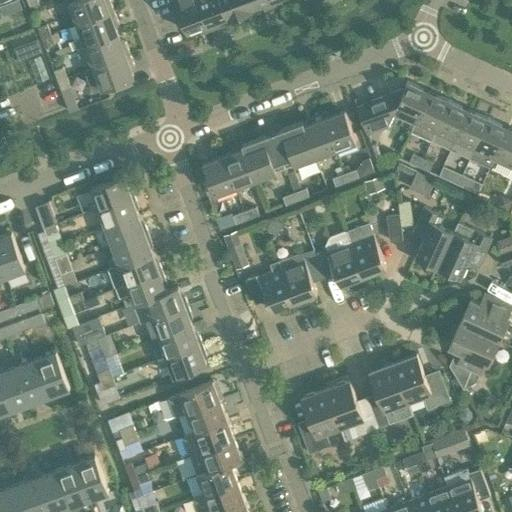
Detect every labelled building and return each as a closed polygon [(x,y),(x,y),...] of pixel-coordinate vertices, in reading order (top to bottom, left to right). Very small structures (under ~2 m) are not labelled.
[(78,23),(114,10),(110,0),(73,0),(70,1),(78,23)] [(206,30),(210,29),(199,0),(175,0),(187,31),(201,26),(206,30)] [(199,0),(210,29),(214,27),(215,20),(228,16),(222,0),(199,0)] [(222,0),(228,16),(228,18),(252,9),(251,7),(248,0),(222,0)] [(8,2),(0,4),(0,6),(3,15),(11,12),(8,2)] [(78,23),(83,36),(73,40),(77,48),(118,33),(114,23),(119,21),(114,10),(78,23)] [(41,37),(50,34),(46,23),(37,26),(41,37)] [(121,42),(118,33),(77,48),(80,57),(89,53),(94,66),(130,52),(126,41),(121,42)] [(50,34),(41,37),(45,47),(54,43),(50,34)] [(37,39),(27,43),(32,54),(41,51),(37,39)] [(135,64),(130,52),(94,66),(85,70),(93,91),(102,88),(134,76),(130,66),(135,64)] [(57,80),(66,76),(62,66),(53,70),(57,80)] [(66,76),(57,80),(61,90),(70,86),(66,76)] [(415,123),(429,92),(423,90),(410,81),(408,80),(404,88),(357,105),(367,133),(394,123),(398,115),(415,123)] [(431,140),(450,99),(435,95),(429,92),(415,123),(411,131),(431,140)] [(451,149),(468,110),(462,107),(450,99),(431,140),(451,149)] [(345,110),(327,117),(324,118),(336,149),(356,141),(345,110)] [(451,149),(470,158),(489,117),(474,113),(468,110),(451,149)] [(494,159),(508,128),(502,125),(489,117),(470,158),(490,167),(494,159)] [(336,149),(324,118),(305,125),(316,156),(336,149)] [(303,121),(272,132),(286,167),(316,156),(305,125),(303,121)] [(511,130),(508,128),(494,159),(511,167),(511,130)] [(272,132),(255,139),(242,143),(244,148),(255,179),(286,167),(272,132)] [(224,155),(236,186),(255,179),(244,148),(224,155)] [(419,166),(423,157),(413,153),(409,161),(419,166)] [(215,194),(233,187),(236,186),(224,155),(203,163),(215,194)] [(423,157),(419,166),(429,171),(433,162),(423,157)] [(356,168),(347,171),(344,172),(348,181),(359,176),(356,168)] [(414,180),(433,187),(437,176),(418,169),(414,180)] [(459,184),(463,175),(452,171),(448,179),(459,184)] [(348,181),(344,172),(333,177),(336,185),(348,181)] [(99,207),(135,193),(132,185),(127,183),(124,175),(91,187),(99,207)] [(463,175),(459,184),(469,188),(473,180),(463,175)] [(379,176),(365,181),(370,192),(383,187),(379,176)] [(295,191),(298,200),(309,195),(306,187),(295,191)] [(298,200),(295,191),(283,196),(286,204),(298,200)] [(135,193),(99,207),(106,226),(138,213),(135,206),(137,201),(135,193)] [(511,198),(511,197),(497,203),(507,208),(511,198)] [(410,199),(398,201),(400,212),(401,225),(413,223),(410,199)] [(56,222),(56,223),(58,222),(50,200),(36,205),(44,227),(56,222)] [(438,265),(449,241),(454,230),(441,224),(443,214),(425,205),(414,230),(425,235),(416,255),(438,265)] [(245,210),(248,218),(259,214),(256,206),(245,210)] [(236,223),(245,219),(248,218),(245,210),(233,215),(236,223)] [(401,225),(400,212),(387,214),(390,240),(403,238),(401,225)] [(113,245),(123,241),(149,231),(146,224),(141,221),(138,213),(106,226),(111,241),(113,245)] [(272,216),(268,217),(266,224),(267,228),(276,232),(282,220),(272,216)] [(351,241),(363,275),(386,266),(370,221),(347,230),(351,241)] [(454,230),(449,241),(438,265),(461,275),(470,255),(481,260),(492,236),(458,221),(454,230)] [(51,246),(63,241),(56,223),(56,222),(44,227),(45,229),(47,235),(51,246)] [(45,229),(38,232),(59,287),(65,284),(61,273),(58,265),(55,256),(51,246),(47,235),(45,229)] [(0,235),(0,258),(6,275),(26,267),(16,241),(12,230),(0,235)] [(363,275),(351,241),(347,230),(329,236),(326,245),(327,248),(316,252),(325,277),(336,272),(340,284),(363,275)] [(123,241),(113,245),(117,256),(109,259),(112,267),(153,252),(150,244),(152,239),(149,231),(123,241)] [(237,233),(224,237),(237,270),(249,266),(237,233)] [(297,251),(278,258),(282,267),(295,301),(318,292),(313,281),(325,277),(316,252),(313,246),(302,251),(297,251)] [(511,261),(511,248),(500,253),(504,264),(511,261)] [(67,252),(55,256),(58,265),(70,261),(67,252)] [(153,252),(112,267),(109,268),(116,287),(127,283),(163,270),(160,262),(155,260),(153,252)] [(282,267),(278,258),(268,261),(272,271),(259,275),(258,274),(246,278),(255,303),(267,298),(272,309),(295,301),(282,267)] [(70,261),(58,265),(61,273),(73,269),(70,261)] [(167,290),(167,289),(164,282),(166,277),(163,270),(127,283),(131,294),(124,297),(127,305),(134,302),(134,303),(146,299),(145,298),(167,290)] [(145,298),(146,299),(152,317),(189,304),(186,296),(181,294),(178,285),(167,289),(167,290),(145,298)] [(72,303),(84,299),(81,290),(69,295),(72,303)] [(460,322),(499,340),(509,316),(507,315),(511,304),(489,294),(484,305),(471,299),(460,322)] [(69,295),(57,299),(61,308),(72,303),(69,295)] [(18,306),(21,315),(41,308),(37,299),(18,306)] [(88,307),(84,299),(72,303),(76,311),(88,307)] [(72,303),(61,308),(64,316),(76,311),(72,303)] [(160,336),(192,324),(190,316),(192,311),(189,304),(152,317),(160,336)] [(0,312),(0,316),(2,322),(21,315),(18,306),(0,312)] [(23,322),(26,330),(46,323),(43,314),(23,322)] [(4,328),(7,337),(26,330),(23,322),(4,328)] [(499,340),(460,322),(449,346),(463,352),(459,358),(449,364),(464,388),(476,381),(481,373),(486,362),(488,363),(499,340)] [(195,332),(192,324),(160,336),(152,339),(155,347),(163,344),(167,355),(203,342),(200,334),(195,332)] [(87,342),(99,337),(107,334),(104,326),(84,333),(87,342)] [(99,337),(87,342),(90,350),(102,345),(99,337)] [(203,342),(167,355),(174,375),(207,363),(204,355),(206,350),(203,342)] [(37,359),(51,394),(70,387),(57,351),(37,359)] [(394,362),(408,400),(422,394),(427,408),(451,399),(441,374),(427,379),(417,353),(394,362)] [(18,366),(31,402),(51,394),(37,359),(18,366)] [(408,400),(394,362),(370,370),(378,392),(368,396),(379,426),(399,419),(394,405),(408,400)] [(0,372),(0,376),(12,409),(31,402),(18,366),(0,372)] [(101,380),(113,375),(110,368),(98,372),(101,380)] [(113,375),(101,380),(104,388),(116,384),(113,375)] [(0,413),(12,409),(0,376),(0,413)] [(350,378),(326,387),(340,425),(345,439),(379,426),(368,396),(358,399),(350,378)] [(176,416),(188,412),(220,399),(213,380),(169,396),(176,416)] [(340,425),(326,387),(316,391),(313,390),(306,392),(305,395),(302,396),(310,417),(298,421),(310,452),(331,444),(326,431),(340,425)] [(188,412),(195,431),(228,419),(220,399),(188,412)] [(191,454),(235,438),(228,419),(195,431),(183,435),(191,454)] [(122,436),(136,431),(133,423),(113,431),(116,438),(122,436)] [(464,429),(448,435),(454,451),(470,445),(464,429)] [(139,439),(136,431),(122,436),(116,438),(120,449),(126,447),(125,444),(139,439)] [(231,461),(242,457),(235,438),(191,454),(197,473),(209,469),(231,461)] [(423,450),(413,454),(417,463),(426,459),(437,455),(432,442),(421,445),(423,450)] [(417,463),(413,454),(403,458),(406,467),(417,463)] [(77,462),(90,498),(110,491),(96,455),(77,462)] [(138,474),(152,469),(148,460),(135,465),(138,474)] [(130,477),(138,474),(135,465),(134,461),(125,465),(130,477)] [(209,469),(197,473),(205,492),(238,480),(231,461),(209,469)] [(489,461),(483,463),(489,478),(495,476),(489,461)] [(57,469),(71,505),(90,498),(77,462),(57,469)] [(373,469),(376,478),(387,474),(383,465),(373,469)] [(444,475),(448,485),(458,511),(475,511),(481,511),(484,510),(480,499),(491,494),(481,467),(468,472),(466,467),(444,475)] [(38,476),(51,511),(53,511),(71,505),(57,469),(38,476)] [(152,469),(138,474),(141,481),(155,476),(152,469)] [(366,482),(376,478),(373,469),(353,476),(357,488),(367,484),(366,482)] [(142,484),(141,481),(138,474),(130,477),(134,488),(142,484)] [(19,484),(29,511),(51,511),(38,476),(19,484)] [(199,511),(209,511),(245,499),(238,480),(205,492),(193,496),(199,511)] [(0,490),(0,491),(7,511),(29,511),(19,484),(0,490)] [(458,511),(448,485),(428,492),(435,511),(458,511)] [(318,489),(323,501),(332,498),(327,486),(318,489)] [(435,511),(428,492),(407,500),(411,511),(435,511)] [(511,508),(511,495),(500,500),(504,511),(511,508)] [(249,511),(245,499),(209,511),(249,511)] [(411,511),(407,500),(387,507),(389,511),(411,511)] [(146,511),(150,511),(160,509),(157,501),(144,506),(146,511)]
